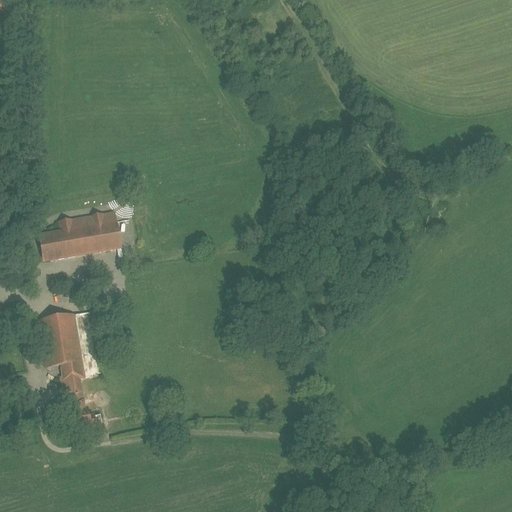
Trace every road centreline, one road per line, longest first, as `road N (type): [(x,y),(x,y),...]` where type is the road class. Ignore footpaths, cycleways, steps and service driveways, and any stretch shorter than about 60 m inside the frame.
road 1 (track): [(15,288),(44,447),(75,455),(182,434),(318,442),(320,511)]
road 2 (track): [(278,0),(375,174)]
